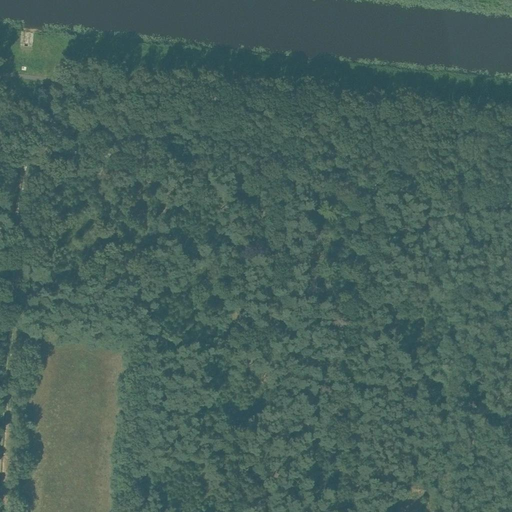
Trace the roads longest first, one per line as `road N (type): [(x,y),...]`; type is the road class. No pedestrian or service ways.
road 1 (track): [(0,144),(511,200)]
road 2 (track): [(0,460),(24,147)]
